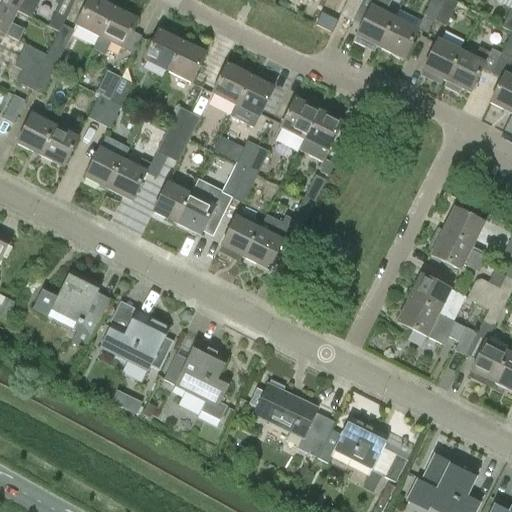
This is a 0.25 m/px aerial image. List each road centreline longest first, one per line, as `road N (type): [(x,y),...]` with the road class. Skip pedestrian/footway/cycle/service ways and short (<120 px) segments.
road 1 (residential): [(343,359),(0,185)]
road 2 (residential): [(460,125),(333,66),(281,58),(177,0)]
road 3 (residential): [(343,359),(460,125)]
road 4 (residential): [(511,442),(343,359)]
